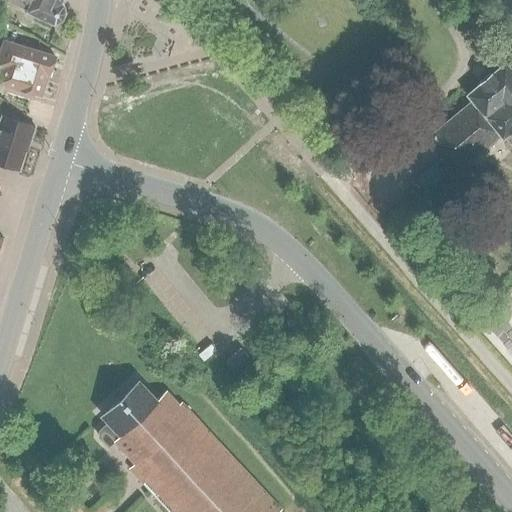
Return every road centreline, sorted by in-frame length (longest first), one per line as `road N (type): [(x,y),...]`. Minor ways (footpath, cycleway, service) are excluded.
road 1 (secondary): [(511,503),(277,239),(230,212),(58,164)]
road 2 (unclassified): [(511,386),(164,0)]
road 3 (secondary): [(0,354),(58,164)]
road 4 (secondary): [(58,164),(99,0)]
